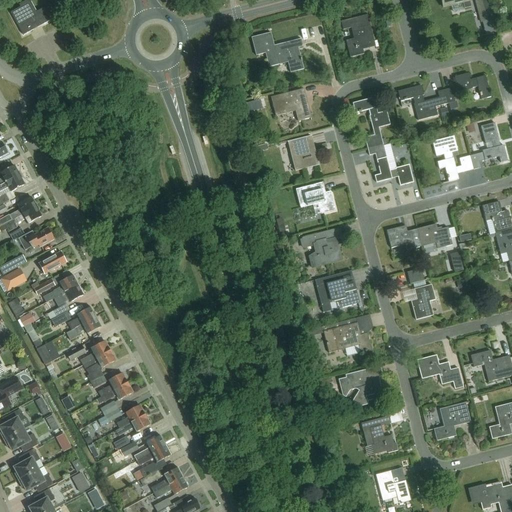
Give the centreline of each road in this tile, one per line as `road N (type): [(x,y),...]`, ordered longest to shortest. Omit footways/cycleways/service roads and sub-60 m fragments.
road 1 (unclassified): [(229,511),(23,127),(31,78)]
road 2 (secondary): [(301,511),(164,66)]
road 3 (residential): [(415,71),(353,88),(335,104),(363,221)]
road 4 (residential): [(394,347),(430,462),(447,467),(511,451)]
road 5 (residential): [(363,221),(511,182)]
road 6 (residential): [(511,122),(490,59),(415,71)]
road 7 (residential): [(363,221),(394,347)]
road 8 (residential): [(394,347),(511,316)]
